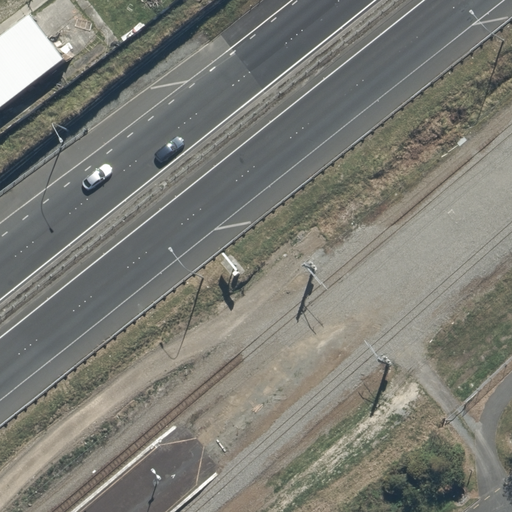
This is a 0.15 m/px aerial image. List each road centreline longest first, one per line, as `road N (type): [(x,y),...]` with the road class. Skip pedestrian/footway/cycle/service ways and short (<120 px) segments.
road 1 (trunk): [(462,0),(0,369)]
road 2 (trunk): [(0,265),(331,0)]
road 3 (trunk): [(0,250),(323,0)]
